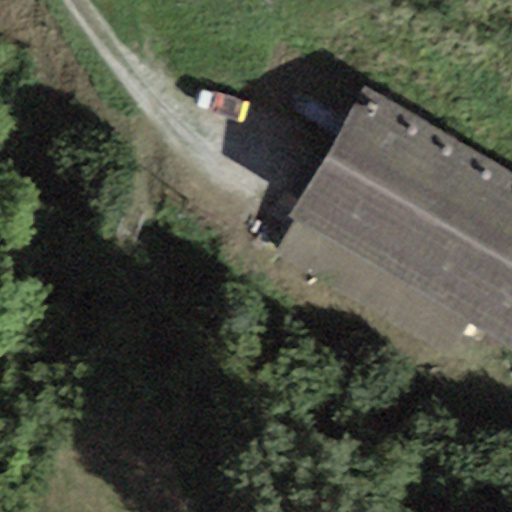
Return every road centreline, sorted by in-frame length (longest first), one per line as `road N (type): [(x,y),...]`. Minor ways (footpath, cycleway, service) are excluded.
road 1 (track): [(154,105),(262,189)]
road 2 (track): [(72,0),(154,105)]
